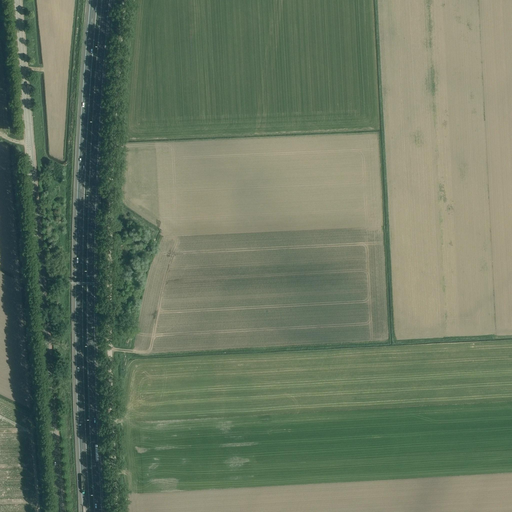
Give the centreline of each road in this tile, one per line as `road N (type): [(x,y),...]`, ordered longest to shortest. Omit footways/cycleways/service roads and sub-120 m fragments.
road 1 (tertiary): [(60,511),(17,0)]
road 2 (unclassified): [(116,511),(109,253),(125,0)]
road 3 (motorway): [(101,511),(92,241),(106,0)]
road 4 (motorway): [(93,0),(81,193),(83,511)]
